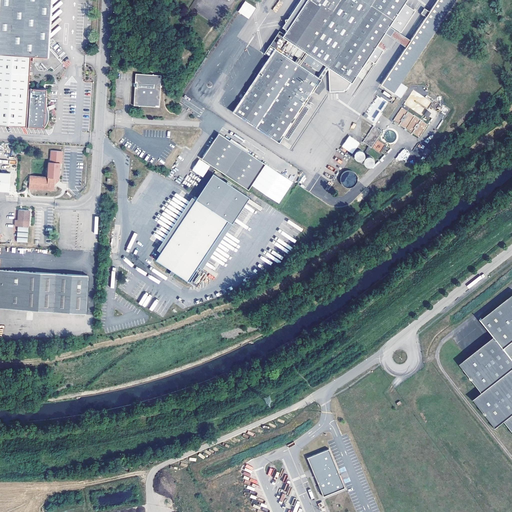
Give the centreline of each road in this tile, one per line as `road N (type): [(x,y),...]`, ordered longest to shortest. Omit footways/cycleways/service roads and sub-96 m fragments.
road 1 (unclassified): [(90,262),(108,0)]
road 2 (unknown): [(141,265),(174,289),(215,286),(276,206)]
road 3 (unclassified): [(511,249),(401,337),(399,357)]
